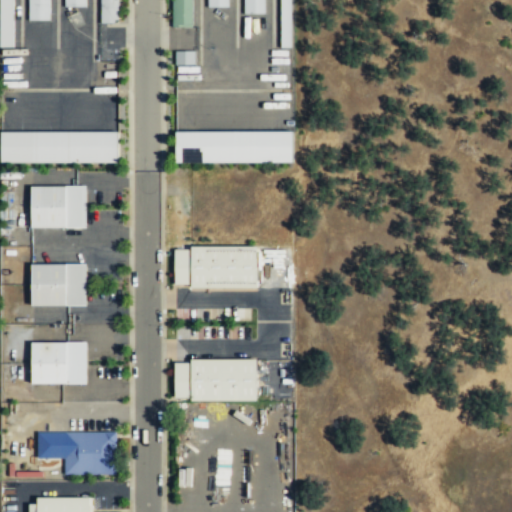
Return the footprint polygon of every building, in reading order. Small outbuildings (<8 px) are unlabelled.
[(48,20),(48,0),(27,0),(27,20),(48,20)] [(117,0),(100,0),(100,22),(118,22),(117,0)] [(191,0),(174,0),(174,27),(192,27),(191,0)] [(243,0),(244,13),(264,13),(264,0),(243,0)] [(290,0),(279,0),(280,47),(291,47),(290,0)] [(175,130),(175,162),(292,163),(292,132),(175,130)] [(0,132),(1,163),(118,162),(118,131),(0,132)] [(85,227),(85,186),(31,186),(31,228),(85,227)] [(174,287),(256,287),(256,247),(174,246),(174,287)] [(86,264),(31,263),(31,305),(85,306),(86,264)] [(31,384),(86,383),(85,341),(31,342),(31,384)] [(256,359),(174,360),(174,400),(256,400),(256,359)] [(116,431),(64,432),(64,474),(116,474),(116,431)] [(89,511),(90,497),(36,497),(36,504),(28,504),(28,511),(89,511)]
